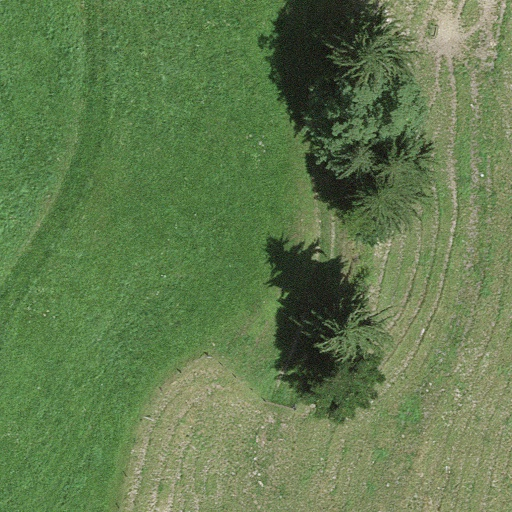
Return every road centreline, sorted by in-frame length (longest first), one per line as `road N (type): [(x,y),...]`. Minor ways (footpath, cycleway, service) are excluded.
road 1 (track): [(379,511),(462,327),(475,271),(487,58),(499,0)]
road 2 (track): [(299,0),(318,99),(328,233),(322,299),(251,511)]
road 3 (track): [(0,310),(69,203),(93,128),(95,0)]
